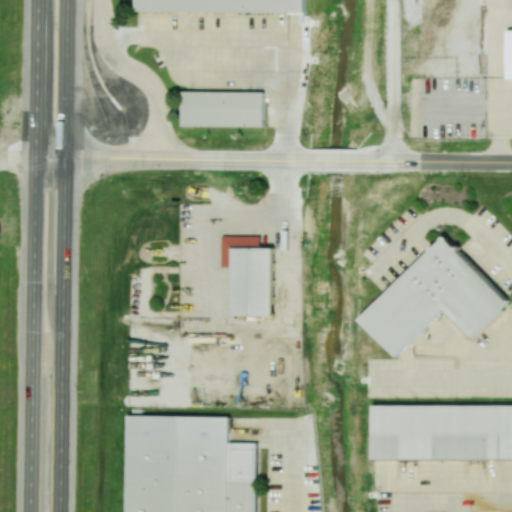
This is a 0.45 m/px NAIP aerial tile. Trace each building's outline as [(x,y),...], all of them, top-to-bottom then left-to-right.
[(135,0),(305,0),(305,8),(135,7),(135,0)] [(184,84),(265,85),(265,122),(184,121),(184,84)] [(362,319),(398,356),(445,310),(472,337),(509,301),(446,237),(362,319)] [(274,306),(235,306),(236,239),(275,240),(274,306)] [(511,396),(511,455),(371,455),(372,396),(511,396)] [(228,511),(128,511),(129,410),(229,411),(228,511)]
